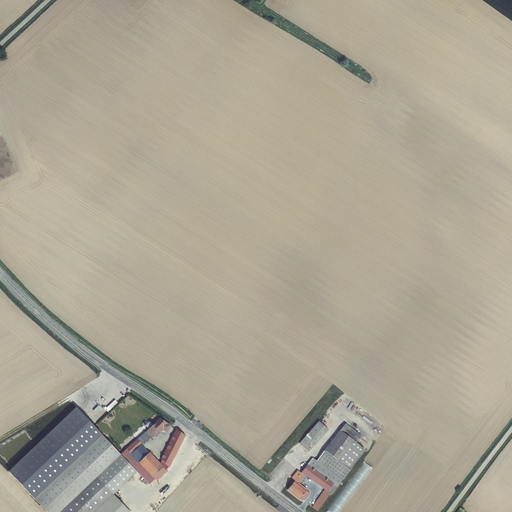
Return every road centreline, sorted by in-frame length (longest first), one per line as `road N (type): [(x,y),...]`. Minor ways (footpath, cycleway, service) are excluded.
road 1 (tertiary): [(296,511),(74,343),(0,273)]
road 2 (track): [(377,83),(247,0)]
road 3 (track): [(110,370),(0,439)]
